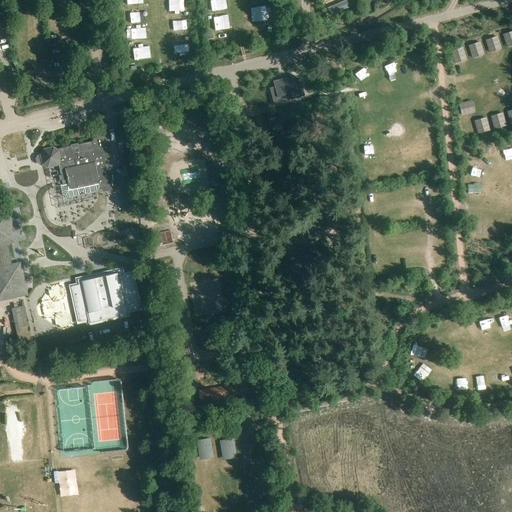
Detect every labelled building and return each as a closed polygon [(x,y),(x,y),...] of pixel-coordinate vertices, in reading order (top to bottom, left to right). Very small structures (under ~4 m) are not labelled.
[(147,0),(148,9),(162,9),(161,0),(147,0)] [(109,5),(110,21),(120,21),(120,5),(109,5)] [(208,11),(195,12),(195,25),(209,25),(208,11)] [(166,18),(149,19),(150,32),(167,31),(166,18)] [(124,43),(115,45),(116,58),(126,56),(124,43)] [(376,59),(371,65),(378,71),(383,64),(376,59)] [(269,89),(274,106),(305,97),(300,80),(296,81),(294,76),(273,82),(274,88),(269,89)] [(279,126),(276,116),(267,119),(270,129),(279,126)] [(400,122),(401,131),(410,131),(409,121),(400,122)] [(37,156),(37,157),(36,162),(39,164),(43,164),(47,167),(57,165),(58,163),(63,185),(60,185),(63,195),(67,198),(79,195),(81,191),(85,194),(97,191),(100,187),(105,191),(116,189),(113,173),(113,172),(109,153),(110,153),(107,139),(104,137),(95,139),(92,142),(79,145),(78,144),(71,145),(70,147),(59,149),(58,151),(54,148),(44,150),(41,155),(37,156)] [(130,186),(120,137),(119,137),(116,137),(120,155),(119,155),(121,168),(114,170),(118,188),(127,186),(130,186)] [(414,142),(404,142),(403,152),(414,152),(414,142)] [(385,153),(373,156),(376,167),(387,165),(385,153)] [(11,243),(15,238),(10,214),(4,211),(0,211),(0,300),(23,296),(26,290),(25,284),(21,282),(23,278),(21,267),(16,264),(11,265),(7,244),(11,243)] [(115,318),(128,315),(127,312),(140,309),(132,273),(123,275),(122,269),(77,279),(78,284),(70,286),(78,322),(90,320),(90,323),(104,320),(103,317),(114,314),(115,318)] [(36,297),(42,296),(41,291),(46,290),(44,281),(33,284),(36,297)] [(11,309),(19,346),(32,343),(24,306),(11,309)] [(211,439),(196,441),(199,455),(213,453),(211,439)] [(233,439),(219,442),(222,457),(236,454),(233,439)] [(229,487),(239,492),(242,484),(232,480),(229,487)]
